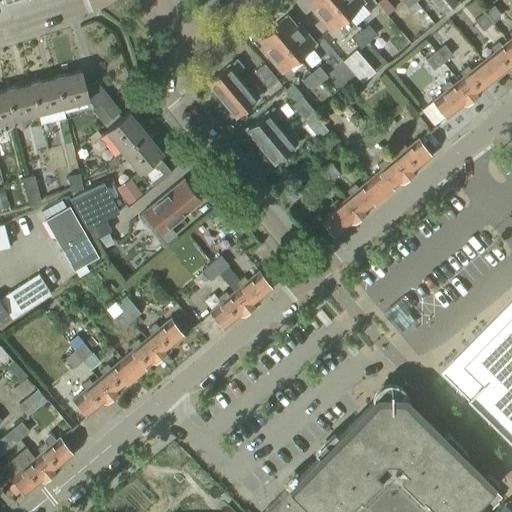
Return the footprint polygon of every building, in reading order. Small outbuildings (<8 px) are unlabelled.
[(346,17),(332,0),(309,0),(316,7),(313,10),(330,30),(346,17)] [(332,0),(346,17),(363,3),(360,0),(332,0)] [(416,1),(414,0),(400,0),(407,8),(416,1)] [(454,0),(431,0),(444,14),(458,4),(454,0)] [(400,1),(386,12),(405,36),(419,25),(400,1)] [(493,5),(483,13),(491,23),(501,15),(493,5)] [(491,23),(483,13),(474,20),(482,31),(491,23)] [(285,16),(271,28),(297,58),(313,44),(296,24),(293,26),(285,16)] [(359,31),(368,42),(376,34),(367,24),(359,31)] [(297,58),(271,28),(258,39),(266,49),(264,51),(281,71),(297,58)] [(368,42),(359,31),(351,38),(360,49),(368,42)] [(493,52),(482,61),(495,78),(511,64),(511,48),(507,42),(501,46),(498,42),(490,48),(493,52)] [(444,44),(434,52),(442,62),(452,55),(444,44)] [(374,72),(355,49),(342,61),(361,83),(374,72)] [(442,62),(434,52),(424,59),(432,70),(442,62)] [(221,99),(241,83),(234,74),(243,67),(236,58),(207,83),(221,99)] [(495,78),(482,61),(471,70),(467,66),(459,72),(463,76),(457,81),(471,98),(495,78)] [(277,80),(263,63),(253,72),(267,88),(277,80)] [(318,66),(310,73),(318,83),(327,76),(318,66)] [(81,70),(56,77),(63,106),(93,98),(111,119),(120,111),(95,81),(85,84),(81,70)] [(318,83),(310,73),(302,80),(310,90),(318,83)] [(56,77),(31,83),(38,112),(63,106),(56,77)] [(471,98),(457,81),(452,85),(448,81),(441,87),(444,91),(432,101),(445,118),(471,98)] [(31,83),(6,90),(13,119),(38,112),(31,83)] [(248,92),(241,83),(221,99),(235,116),(258,96),(252,89),(248,92)] [(6,90),(0,91),(0,122),(13,119),(6,90)] [(298,113),(308,105),(301,96),(291,105),(298,113)] [(315,113),(308,105),(298,113),(305,121),(315,113)] [(259,146),(279,130),(272,121),(276,117),(269,109),(245,129),(259,146)] [(121,151),(145,132),(128,112),(105,131),(121,151)] [(369,130),(378,140),(387,133),(379,122),(369,130)] [(279,130),(259,146),(273,163),(297,143),(291,136),(287,139),(279,130)] [(378,140),(369,130),(360,138),(368,148),(378,140)] [(161,152),(145,132),(121,151),(138,171),(161,152)] [(407,176),(416,168),(432,155),(419,139),(407,149),(404,145),(396,151),(399,155),(394,160),(407,176)] [(394,160),(389,164),(385,159),(377,165),(381,170),(370,180),(383,196),(407,176),(394,160)] [(145,174),(155,186),(171,173),(162,161),(145,174)] [(321,172),(329,182),(339,174),(331,164),(321,172)] [(370,180),(361,170),(351,178),(355,184),(347,190),(351,195),(345,199),(358,216),(383,196),(370,180)] [(329,182),(321,172),(298,190),(307,200),(329,182)] [(66,176),(69,187),(70,192),(82,189),(78,173),(66,176)] [(33,175),(21,178),(24,191),(36,188),(33,175)] [(201,200),(186,182),(183,179),(159,198),(160,199),(152,206),(151,205),(138,215),(162,245),(175,234),(168,226),(176,219),(177,220),(201,200)] [(141,194),(131,180),(119,189),(129,203),(141,194)] [(69,200),(72,204),(86,229),(87,229),(93,240),(110,230),(105,219),(119,213),(103,184),(69,200)] [(0,208),(9,206),(3,187),(0,187),(0,208)] [(40,201),(36,188),(24,191),(27,204),(40,201)] [(345,199),(340,204),(336,199),(328,205),(332,210),(320,220),(334,236),(358,216),(345,199)] [(69,206),(43,220),(72,270),(97,255),(69,206)] [(0,249),(9,248),(3,225),(0,225),(0,249)] [(211,262),(218,273),(228,265),(219,255),(218,256),(200,233),(191,239),(211,262)] [(218,273),(211,262),(209,263),(201,270),(209,280),(218,273)] [(259,271),(234,291),(248,308),(273,287),(259,271)] [(36,272),(27,279),(39,299),(49,292),(36,272)] [(39,299),(27,279),(17,285),(30,305),(39,299)] [(228,283),(215,294),(222,302),(210,312),(223,329),(248,308),(234,291),(228,283)] [(30,305),(17,285),(7,292),(20,312),(30,305)] [(20,312),(7,292),(0,296),(0,302),(10,318),(20,312)] [(121,310),(130,320),(139,312),(125,295),(115,303),(121,310)] [(511,300),(443,370),(453,380),(470,396),(469,397),(511,438),(511,300)] [(130,320),(121,310),(112,318),(121,328),(130,320)] [(138,330),(145,338),(160,356),(194,327),(184,316),(175,324),(169,317),(158,327),(151,319),(138,330)] [(160,356),(145,338),(139,342),(136,339),(129,345),(132,349),(121,358),(136,375),(160,356)] [(73,350),(82,360),(91,353),(83,342),(73,350)] [(82,360),(73,350),(64,358),(72,368),(82,360)] [(102,374),(99,376),(113,394),(136,375),(121,358),(110,367),(107,363),(99,369),(102,374)] [(0,401),(27,380),(20,371),(3,385),(0,381),(0,401)] [(113,394),(99,376),(97,378),(91,371),(86,375),(88,378),(80,385),(84,389),(72,399),(86,417),(113,394)] [(46,401),(37,389),(17,405),(26,416),(46,401)] [(289,487),(288,486),(262,511),(486,511),(497,501),(497,500),(496,501),(491,488),(396,394),(378,412),(371,405),(289,487)] [(0,454),(10,446),(29,431),(20,421),(0,437),(0,454)] [(35,457),(48,473),(73,453),(59,437),(48,446),(44,442),(36,448),(40,453),(35,457)] [(48,473),(35,457),(27,463),(23,459),(16,464),(20,469),(9,478),(23,494),(48,473)] [(511,511),(503,503),(494,511),(511,511)]
